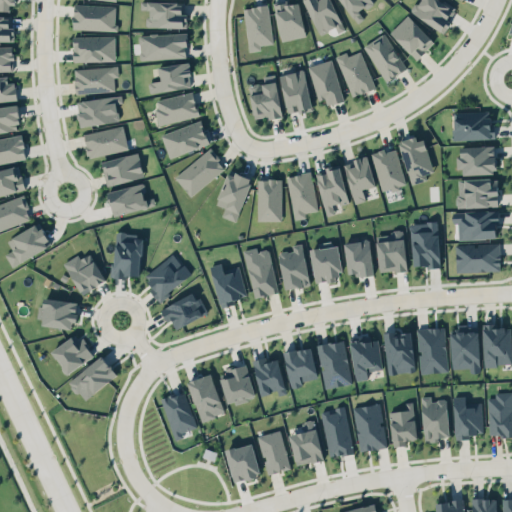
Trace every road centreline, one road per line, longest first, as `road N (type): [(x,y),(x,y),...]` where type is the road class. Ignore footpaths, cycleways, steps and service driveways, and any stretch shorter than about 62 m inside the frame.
road 1 (residential): [(176,510),(141,483),(123,441),(128,399),(154,364),(289,318),(511,290)]
road 2 (residential): [(511,462),(342,483),(236,511),(176,510)]
road 3 (residential): [(492,0),(461,54),(403,104),(319,136),(251,145)]
road 4 (residential): [(46,0),(45,91),(64,191)]
road 5 (residential): [(251,145),(222,87),(217,0)]
road 6 (tertiary): [(65,511),(0,375)]
